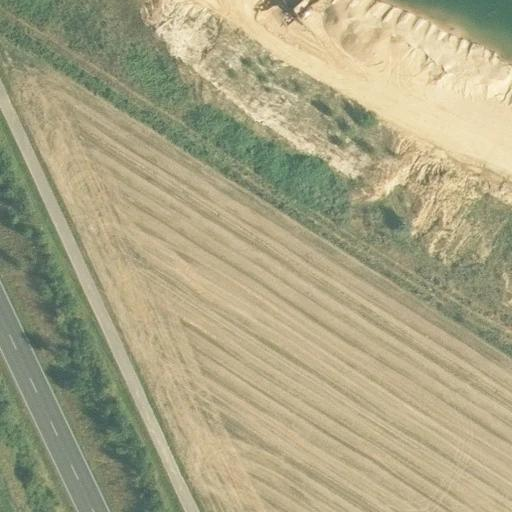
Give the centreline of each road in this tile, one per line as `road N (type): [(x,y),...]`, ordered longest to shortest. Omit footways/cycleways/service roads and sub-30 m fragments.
road 1 (track): [(0,90),(199,511)]
road 2 (secondary): [(80,511),(0,342)]
